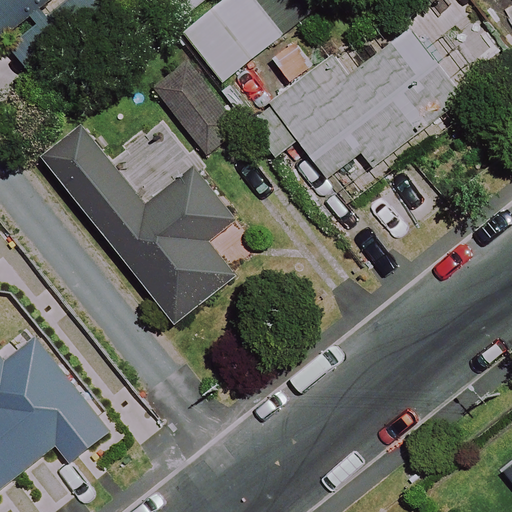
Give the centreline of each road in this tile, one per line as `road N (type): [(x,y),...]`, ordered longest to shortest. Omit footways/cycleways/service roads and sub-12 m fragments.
road 1 (unknown): [(245,494),(0,167)]
road 2 (residential): [(222,511),(511,282)]
